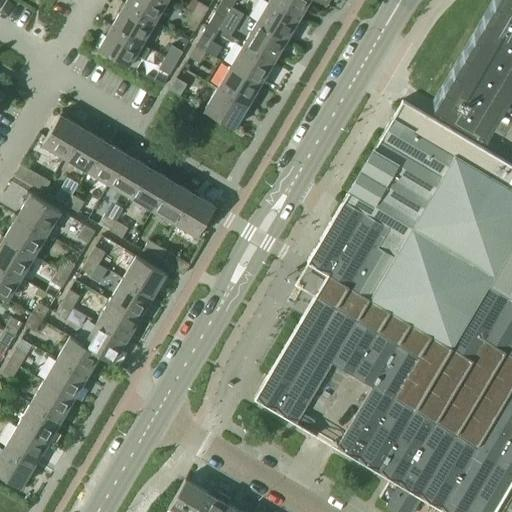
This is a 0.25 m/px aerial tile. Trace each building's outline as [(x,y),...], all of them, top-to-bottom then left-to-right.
[(125,0),(124,3),(154,20),(166,0),(125,0)] [(267,0),(256,21),(285,39),(298,17),(270,0),(267,0)] [(270,0),(298,17),(308,0),(270,0)] [(511,0),(490,0),(432,100),(483,130),(511,80),(511,0)] [(191,12),(201,19),(208,7),(198,1),(191,12)] [(214,12),(224,18),(231,7),(221,1),(214,12)] [(124,3),(111,25),(141,42),(154,20),(124,3)] [(184,24),(194,30),(201,19),(191,12),(184,24)] [(243,43),(272,61),(285,39),(256,21),(243,43)] [(98,47),(128,65),(135,53),(142,57),(148,48),(140,43),(141,42),(111,25),(98,47)] [(195,45),(205,51),(212,39),(202,33),(195,45)] [(230,65),(259,83),(272,61),(243,43),(230,65)] [(165,57),(175,63),(182,51),(171,45),(165,57)] [(188,56),(198,62),(205,51),(195,45),(188,56)] [(158,68),(168,74),(175,63),(165,57),(158,68)] [(217,87),(246,105),(259,83),(230,65),(217,87)] [(169,89),(179,95),(186,84),(176,77),(169,89)] [(203,110),(233,127),(246,105),(217,87),(203,110)] [(326,273),(327,274),(322,282),(315,293),(266,377),(254,398),(317,435),(296,423),(308,402),(332,361),(373,384),(336,447),(390,479),(378,499),(386,504),(398,511),(410,511),(419,496),(445,511),(493,511),(511,480),(511,299),(509,297),(511,291),(511,164),(401,100),(342,200),(330,220),(324,231),(306,262),(315,259),(317,266),(316,267),(326,273)] [(41,143),(64,157),(81,127),(59,113),(41,143)] [(64,157),(86,170),(103,140),(81,127),(64,157)] [(86,170),(108,183),(125,153),(103,140),(86,170)] [(108,183),(130,196),(147,166),(125,153),(108,183)] [(14,174),(43,191),(49,181),(20,163),(14,174)] [(130,196),(152,209),(169,179),(147,166),(130,196)] [(152,209),(174,222),(191,192),(169,179),(152,209)] [(54,198),(65,204),(71,194),(60,187),(54,198)] [(174,222),(196,235),(214,206),(191,192),(174,222)] [(16,215),(46,233),(59,210),(29,193),(16,215)] [(65,204),(77,211),(83,201),(71,194),(65,204)] [(98,224),(109,231),(115,220),(104,213),(98,224)] [(3,237),(33,255),(46,233),(16,215),(3,237)] [(109,231),(121,237),(127,227),(115,220),(109,231)] [(76,236),(87,242),(94,231),(83,225),(76,236)] [(0,241),(0,265),(20,277),(33,255),(3,237),(0,241)] [(142,250),(153,257),(159,246),(148,240),(142,250)] [(87,257),(97,263),(104,252),(94,246),(87,257)] [(153,257),(183,274),(189,264),(159,246),(153,257)] [(121,278),(151,295),(165,273),(135,255),(121,278)] [(80,269),(91,275),(97,263),(87,257),(80,269)] [(57,269),(67,275),(74,264),(64,258),(57,269)] [(0,295),(6,299),(20,277),(0,265),(0,295)] [(50,281),(60,287),(67,275),(57,269),(50,281)] [(108,300),(138,317),(151,295),(121,278),(108,300)] [(61,301),(71,307),(78,296),(68,290),(61,301)] [(95,322),(125,339),(138,317),(108,300),(95,322)] [(54,313),(64,319),(71,307),(61,301),(54,313)] [(31,313),(41,319),(48,308),(38,302),(31,313)] [(24,325),(34,331),(41,319),(31,313),(24,325)] [(4,327),(15,333),(21,322),(11,316),(4,327)] [(99,354),(98,354),(112,362),(125,339),(95,322),(83,343),(82,344),(98,354),(99,354)] [(0,334),(0,340),(8,345),(15,333),(4,327),(0,334)] [(56,358),(85,376),(98,354),(82,344),(83,343),(69,335),(56,358)] [(8,360),(19,366),(25,354),(15,348),(8,360)] [(43,380),(72,398),(85,376),(56,358),(43,380)] [(1,371),(12,377),(19,366),(8,360),(1,371)] [(30,402),(59,420),(72,398),(43,380),(30,402)] [(16,424),(46,442),(59,420),(30,402),(16,424)] [(3,446),(33,464),(46,442),(16,424),(3,446)] [(0,451),(0,474),(20,486),(33,464),(3,446),(0,451)] [(176,511),(193,511),(206,491),(185,478),(168,507),(176,511)] [(206,491),(193,511),(221,511),(227,503),(230,498),(217,490),(214,495),(206,491)] [(241,511),(227,503),(221,511),(241,511)]
